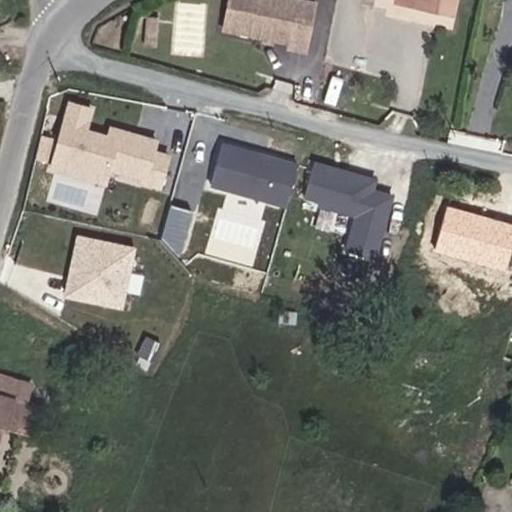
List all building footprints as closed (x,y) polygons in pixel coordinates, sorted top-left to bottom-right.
[(315,50),(325,0),(322,0),(238,0),(233,28),(299,41),(298,46),(315,50)] [(407,0),(446,8),(445,11),(461,14),(464,0),(407,0)] [(142,183),(157,187),(166,156),(153,151),(155,141),(123,131),(120,136),(110,133),(107,137),(85,131),(90,110),(69,103),(50,169),(73,176),(78,163),(80,162),(141,179),(142,183)] [(220,144),(209,185),(284,206),(295,165),(220,144)] [(372,180),(313,163),(303,197),(318,201),(317,205),(355,216),(344,252),(372,259),(389,196),(369,190),(372,180)] [(186,248),(195,208),(174,203),(164,242),(186,248)] [(511,245),(511,225),(447,205),(433,250),(504,272),(511,245)] [(113,246),(77,238),(67,279),(63,296),(85,301),(118,308),(129,264),(132,250),(113,246)] [(8,397),(13,375),(0,371),(0,456),(9,419),(48,428),(51,419),(53,408),(30,402),(8,397)] [(8,397),(30,402),(35,380),(13,375),(8,397)]
